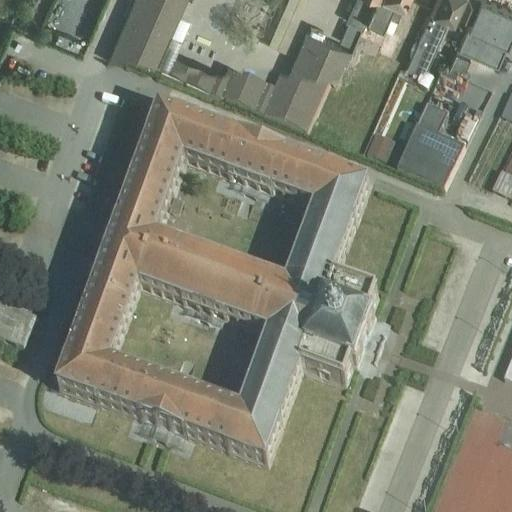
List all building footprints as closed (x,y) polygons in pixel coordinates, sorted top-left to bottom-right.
[(133,0),(107,60),(150,78),(150,76),(225,106),(224,108),(266,126),(267,125),(308,141),(343,60),(345,62),(352,48),(306,27),(276,95),(238,78),(240,72),(226,65),(223,72),(175,51),(181,36),(171,31),(184,0),(133,0)] [(285,0),(268,41),(285,49),(305,0),(285,0)] [(375,0),(352,0),(345,17),(362,25),(375,0)] [(375,0),(362,25),(358,34),(382,44),(379,50),(382,52),(390,55),(399,35),(391,32),(404,0),(375,0)] [(469,19),(477,0),(435,0),(407,64),(423,71),(447,16),(453,19),(456,12),(469,19)] [(492,0),(477,0),(469,19),(441,82),(455,89),(461,76),(469,78),(481,47),(496,53),(511,14),(511,8),(499,3),(492,0)] [(347,21),(339,39),(351,45),(358,26),(347,21)] [(511,102),(503,124),(511,127),(511,102)] [(428,111),(400,174),(441,194),(446,196),(466,154),(439,141),(448,120),(428,111)] [(162,117),(59,397),(269,474),(304,379),(347,395),(354,376),(359,377),(363,366),(376,371),(387,342),(373,337),(377,325),(373,324),(380,305),(337,289),(371,194),(162,117)] [(375,140),(367,161),(387,168),(395,148),(375,140)] [(511,182),(502,177),(493,196),(511,205),(511,182)] [(0,308),(0,343),(24,353),(36,323),(0,308)] [(374,460),(356,511),(379,511),(395,468),(374,460)]
